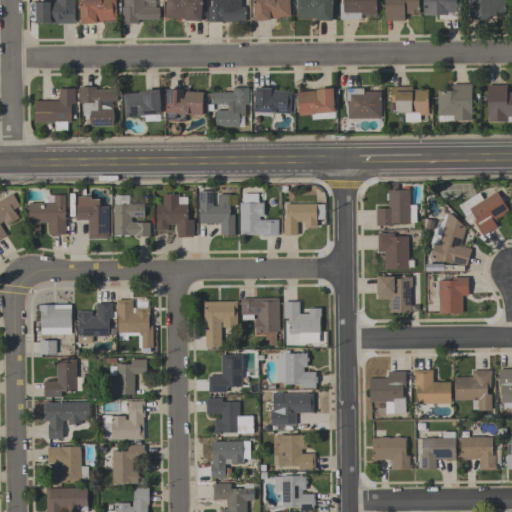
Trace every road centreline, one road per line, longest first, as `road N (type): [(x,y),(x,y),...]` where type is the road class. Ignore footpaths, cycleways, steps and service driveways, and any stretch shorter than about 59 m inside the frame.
road 1 (tertiary): [(0,161),(511,157)]
road 2 (residential): [(511,56),(10,63)]
road 3 (residential): [(346,511),(342,161)]
road 4 (residential): [(15,277),(343,274)]
road 5 (residential): [(181,511),(180,276)]
road 6 (residential): [(17,511),(15,277)]
road 7 (residential): [(344,339),(511,338)]
road 8 (residential): [(346,503),(511,502)]
road 9 (residential): [(10,161),(10,0)]
